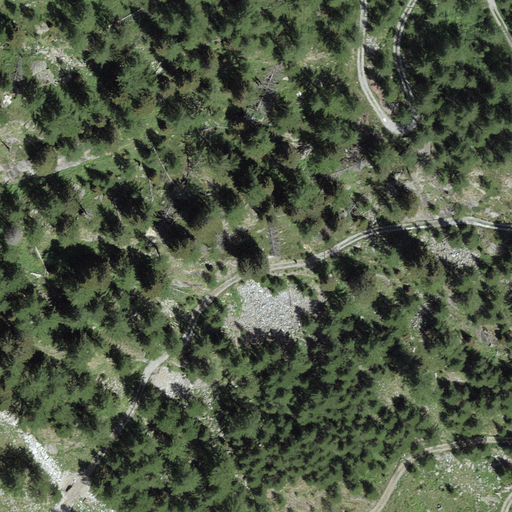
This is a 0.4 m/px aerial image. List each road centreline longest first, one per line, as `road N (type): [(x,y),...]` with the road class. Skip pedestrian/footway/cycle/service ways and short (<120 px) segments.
road 1 (track): [(57,511),(127,419),(150,371),(182,345),(210,297),(236,278),(313,258),(370,232),(464,220),(511,230)]
road 2 (track): [(413,0),(396,42),(419,107),(416,121),(395,128),(362,75),(364,0)]
road 3 (track): [(511,443),(474,442),(414,459),(397,472),(380,511)]
